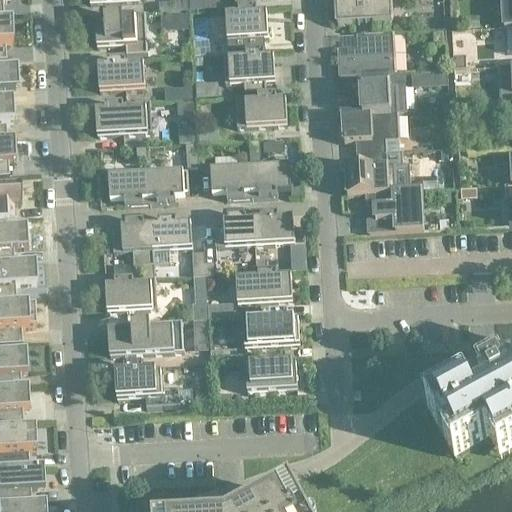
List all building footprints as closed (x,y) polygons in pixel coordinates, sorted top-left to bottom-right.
[(9,0),(0,0),(0,19),(3,19),(3,5),(10,5),(9,0)] [(170,0),(171,6),(159,6),(159,15),(189,14),(188,0),(170,0)] [(234,0),(235,9),(252,8),(251,0),(234,0)] [(356,0),(350,0),(349,0),(340,0),(336,0),(338,28),(392,25),(390,0),(356,0)] [(511,0),(502,0),(504,32),(511,31),(511,0)] [(206,1),(191,2),(192,14),(207,14),(206,1)] [(268,42),(267,23),(267,16),(258,16),(258,12),(226,13),(228,44),(268,42)] [(189,16),(175,17),(175,29),(180,33),(190,32),(189,16)] [(105,20),(105,25),(96,26),(98,52),(126,50),(127,60),(148,58),(146,18),(105,20)] [(11,26),(0,26),(0,63),(6,63),(5,49),(12,48),(11,26)] [(446,46),(446,34),(433,34),(434,47),(446,46)] [(341,81),(361,80),(361,79),(389,77),(389,78),(395,78),(393,37),(358,39),(359,52),(339,53),(341,81)] [(210,43),(193,44),(194,59),(211,58),(210,43)] [(276,86),(274,67),(274,60),(265,60),(265,56),(224,58),(226,89),(245,88),(245,97),(267,96),(266,86),(276,86)] [(466,60),(453,60),(454,73),(467,72),(466,60)] [(108,65),(108,69),(99,70),(100,96),(145,93),(144,62),(108,65)] [(0,106),(5,107),(5,106),(4,93),(18,92),(17,69),(0,70),(0,106)] [(502,112),(511,111),(511,69),(500,70),(502,112)] [(448,87),(447,75),(435,76),(436,88),(448,87)] [(361,80),(363,118),(363,119),(397,117),(396,89),(389,90),(389,78),(389,77),(361,79),(361,80)] [(204,87),(196,88),(197,102),(205,101),(204,87)] [(288,129),(287,111),(286,103),(277,104),(277,99),(236,101),(238,132),(288,129)] [(478,100),(458,101),(458,109),(479,109),(478,100)] [(12,106),(5,106),(5,107),(0,106),(0,143),(7,143),(7,142),(6,129),(13,128),(12,106)] [(105,109),(106,114),(97,114),(98,140),(153,137),(151,106),(105,109)] [(194,106),(179,107),(180,121),(195,120),(194,106)] [(400,156),(397,117),(363,119),(363,118),(343,119),(345,147),(358,146),(358,158),(386,157),(400,156)] [(218,134),(199,135),(199,146),(219,145),(218,134)] [(14,142),(7,142),(7,143),(0,143),(0,179),(9,179),(8,165),(15,164),(14,142)] [(249,145),(250,158),(261,157),(260,145),(249,145)] [(209,147),(198,148),(199,161),(210,160),(209,147)] [(200,171),(199,161),(198,148),(186,149),(188,172),(200,171)] [(137,152),(137,164),(148,164),(147,151),(137,152)] [(447,154),(438,155),(438,163),(448,163),(447,154)] [(387,169),(386,157),(358,158),(359,171),(346,172),(348,200),(367,199),(367,197),(395,195),(394,169),(387,169)] [(290,170),(251,172),(253,203),(278,202),(278,197),(292,196),(290,170)] [(253,203),(251,172),(212,175),(213,201),(227,200),(227,204),(253,203)] [(188,176),(149,178),(151,209),(176,208),(176,203),(185,202),(185,197),(189,197),(188,176)] [(151,209),(149,178),(110,180),(111,206),(125,206),(125,210),(151,209)] [(20,185),(0,186),(0,223),(15,223),(14,209),(21,208),(20,185)] [(422,194),(395,195),(367,197),(367,199),(368,212),(375,211),(375,223),(369,223),(370,238),(424,235),(422,194)] [(451,194),(443,194),(444,207),(452,207),(451,194)] [(279,222),(279,218),(254,219),(255,250),(295,248),(293,222),(279,222)] [(255,250),(254,219),(228,220),(228,225),(224,225),(224,230),(215,231),(216,252),(255,250)] [(177,228),(177,223),(152,225),(153,256),(154,256),(155,268),(170,267),(169,255),(193,253),(191,227),(177,228)] [(153,256),(152,225),(126,226),(127,231),(122,231),(122,236),(113,237),(114,258),(133,257),(134,271),(143,271),(144,283),(155,283),(154,270),(155,270),(155,268),(154,256),(153,256)] [(0,230),(0,267),(14,266),(13,253),(27,252),(26,229),(0,230)] [(194,281),(206,280),(205,267),(205,257),(192,257),(194,281)] [(256,264),(257,277),(268,276),(267,264),(256,264)] [(35,265),(14,266),(0,267),(0,303),(16,303),(15,289),(36,287),(35,265)] [(216,267),(205,267),(206,280),(217,279),(216,267)] [(268,276),(257,277),(236,278),(238,309),(293,306),(292,280),(278,281),(277,276),(268,276)] [(156,283),(155,283),(144,283),(115,285),(116,290),(107,290),(108,316),(158,313),(156,283)] [(207,307),(192,308),(193,324),(208,323),(207,307)] [(233,308),(209,310),(210,322),(234,321),(233,308)] [(0,347),(22,347),(21,332),(35,331),(34,309),(0,310),(0,347)] [(300,350),(299,331),(299,324),(290,324),(289,319),(244,322),(245,353),(300,350)] [(132,328),(132,333),(109,334),(111,360),(184,356),(183,325),(132,328)] [(0,391),(21,390),(20,376),(27,376),(26,353),(0,354),(0,391)] [(224,354),(211,354),(212,367),(225,367),(224,354)] [(298,394),(297,375),(296,368),(287,369),(287,364),(246,366),(248,397),(298,394)] [(125,373),(125,378),(116,378),(118,404),(146,403),(147,412),(180,410),(179,393),(162,394),(161,371),(125,373)] [(511,381),(506,385),(501,376),(499,377),(490,381),(481,386),(486,396),(480,399),(478,395),(475,391),(473,388),(472,387),(471,386),(471,389),(473,392),(467,395),(465,391),(433,408),(428,411),(455,461),(461,459),(460,458),(490,442),(500,461),(511,455),(511,381)] [(211,384),(196,385),(198,412),(213,412),(211,384)] [(28,389),(21,390),(0,391),(0,427),(23,427),(22,412),(29,412),(28,389)] [(234,398),(233,407),(240,408),(242,399),(234,398)] [(230,400),(214,401),(214,412),(230,411),(230,400)] [(0,471),(29,470),(29,469),(28,456),(35,456),(34,433),(0,435),(0,471)] [(43,469),(29,469),(29,470),(0,471),(0,507),(31,506),(31,505),(30,492),(44,492),(43,469)] [(300,511),(295,502),(275,511),(300,511)]
